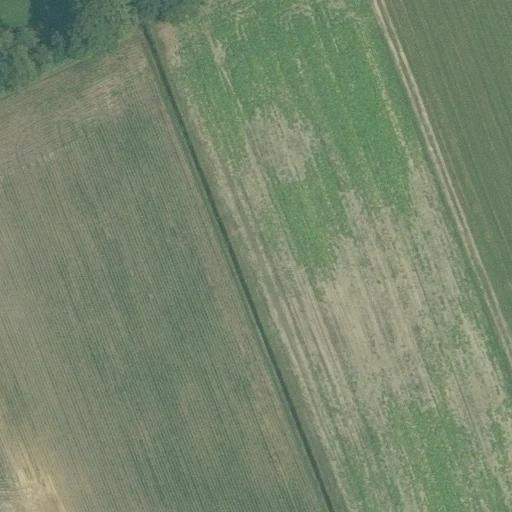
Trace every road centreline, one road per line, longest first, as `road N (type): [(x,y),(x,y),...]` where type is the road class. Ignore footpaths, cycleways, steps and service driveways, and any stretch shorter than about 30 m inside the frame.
road 1 (track): [(511,359),(378,0)]
road 2 (track): [(147,0),(0,72)]
